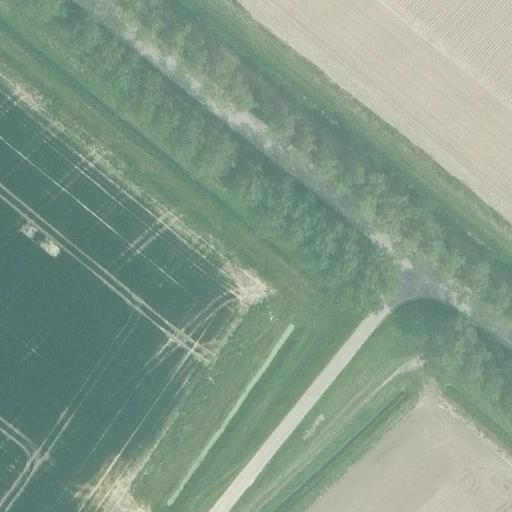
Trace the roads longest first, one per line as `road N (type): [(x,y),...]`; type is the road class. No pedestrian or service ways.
road 1 (unclassified): [(412,259),(79,0)]
road 2 (unclassified): [(217,511),(412,259)]
road 3 (unclassified): [(511,338),(412,259)]
